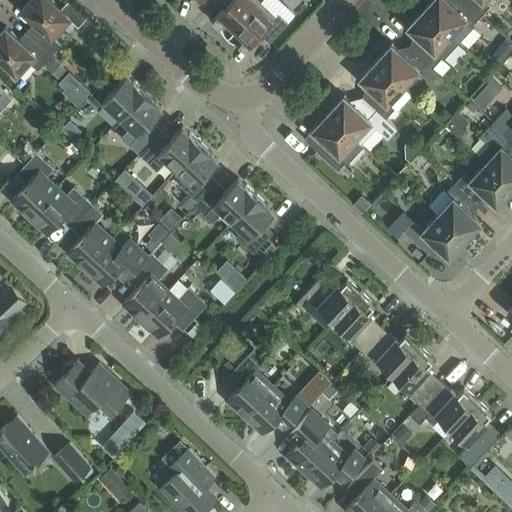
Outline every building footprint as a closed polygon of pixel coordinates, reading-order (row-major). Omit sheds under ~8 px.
[(38,24),(30,33),(52,53),(60,44),(51,36),(69,16),(78,24),(86,15),(69,0),(67,0),(60,8),(52,0),(28,0),(21,9),(38,24)] [(260,1),(259,0),(224,0),(227,3),(212,19),(219,25),(221,30),(225,35),(226,37),(260,1)] [(481,14),(465,0),(453,0),(451,3),(447,0),(430,0),(423,9),(450,34),(459,43),(475,26),(472,24),(481,14)] [(465,0),(481,14),(489,5),(484,0),(465,0)] [(278,12),(275,15),(260,1),(226,37),(231,40),(236,42),(238,43),(245,49),(260,33),(269,41),(288,21),(278,12)] [(419,37),(411,46),(433,66),(442,57),(444,59),(459,43),(450,34),(423,9),(406,27),(407,27),(408,27),(419,37)] [(52,53),(30,33),(22,41),(5,26),(0,31),(0,58),(16,74),(28,61),(37,69),(52,53)] [(439,72),(433,66),(411,46),(403,54),(392,44),(392,43),(392,42),(375,60),(403,86),(418,70),(431,81),(439,72)] [(388,102),(403,86),(375,60),(358,78),(359,79),(360,78),(371,88),(363,97),(385,117),(394,108),(388,102)] [(120,117),(144,91),(126,74),(112,89),(102,80),(86,98),(96,108),(103,101),(120,117)] [(138,153),(158,132),(148,123),(162,107),(144,91),(120,117),(130,126),(120,136),(138,153)] [(385,117),(363,97),(355,105),(344,95),(345,95),(344,94),(327,112),(355,137),(361,143),(376,126),(389,138),(397,129),(385,117)] [(436,114),(447,122),(455,111),(444,103),(436,114)] [(75,116),(81,127),(96,119),(90,108),(75,116)] [(494,122),(502,130),(511,139),(511,114),(506,109),(494,122)] [(361,143),(355,137),(327,112),(311,129),(312,130),(323,140),(316,148),(315,147),(314,148),(337,169),(346,159),(349,162),(364,145),(361,143)] [(478,156),(485,162),(511,186),(511,139),(502,130),(494,122),(481,135),(490,143),(478,156)] [(176,168),(200,142),(182,126),(168,141),(158,132),(138,153),(156,170),(166,159),(176,168)] [(194,205),(214,183),(204,174),(218,159),(200,142),(176,168),(183,175),(177,182),(190,194),(178,207),(186,214),(194,205)] [(403,165),(418,155),(412,145),(397,155),(403,165)] [(29,215),(56,186),(46,176),(53,168),(36,152),(18,171),(28,180),(11,199),(29,215)] [(511,186),(485,162),(470,178),(463,172),(455,182),(477,202),(484,194),(495,204),(496,205),(511,187),(511,186)] [(223,193),(214,183),(194,205),(212,221),(222,211),(232,220),(256,194),(238,177),(223,193)] [(437,213),(465,239),(481,221),(480,220),(480,221),(469,211),(477,202),(455,182),(446,191),(452,197),(437,213)] [(56,186),(29,215),(46,232),(64,213),(74,222),(92,203),(73,186),(65,194),(56,186)] [(256,194),(232,220),(242,229),(235,236),(253,253),(269,235),(259,226),(274,211),(256,194)] [(84,267),(112,237),(95,221),(102,213),(92,203),(74,222),(84,232),(67,251),(84,267)] [(412,220),(403,230),(429,254),(437,245),(448,255),(447,256),(448,257),(465,239),(437,213),(422,230),(412,220)] [(121,246),(112,237),(84,267),(102,283),(112,273),(122,282),(130,274),(147,255),(129,238),(121,246)] [(140,319),(168,289),(157,279),(168,267),(151,251),(147,255),(130,274),(140,283),(122,302),(140,319)] [(334,318),(360,291),(346,278),(341,284),(338,282),(336,284),(323,272),(295,302),(305,311),(307,309),(326,327),(334,318)] [(0,325),(27,300),(14,285),(0,298),(0,325)] [(168,289),(140,319),(158,335),(175,316),(186,326),(206,303),(188,286),(177,297),(168,289)] [(360,349),(382,326),(369,315),(371,313),(368,310),(374,304),(360,291),(334,318),(355,337),(351,341),(360,349)] [(393,373),(419,345),(405,332),(399,339),(396,336),(394,338),(382,326),(360,349),(370,358),(373,354),(393,373)] [(511,355),(511,333),(507,329),(496,341),(511,355)] [(234,361),(245,350),(228,335),(214,350),(219,354),(223,351),(234,361)] [(419,345),(393,373),(413,391),(410,395),(419,403),(440,380),(428,369),(430,367),(427,364),(432,358),(419,345)] [(244,415),(272,385),(255,369),(264,359),(252,348),(231,370),(240,379),(241,383),(226,399),(244,415)] [(98,361),(92,368),(79,356),(73,362),(72,361),(66,362),(62,366),(62,372),(64,373),(54,383),(85,412),(97,399),(110,411),(129,390),(98,361)] [(433,423),(440,416),(452,427),(477,399),(463,387),(458,393),(454,390),(453,392),(440,380),(419,403),(409,414),(419,422),(425,416),(433,423)] [(272,385),(244,415),(261,431),(271,421),(281,430),(305,403),(296,394),(289,401),(272,385)] [(477,399),(452,427),(469,443),(458,455),(470,466),(499,435),(486,423),(488,421),(485,418),(491,412),(477,399)] [(303,470),(331,440),(338,433),(311,408),(286,434),(296,443),(286,454),(303,470)] [(48,450),(16,414),(0,428),(0,445),(23,471),(48,450)] [(73,479),(90,464),(67,438),(50,453),(73,479)] [(331,440),(303,470),(320,486),(335,470),(339,470),(346,477),(364,457),(354,448),(348,455),(331,440)] [(198,511),(215,496),(204,484),(214,475),(188,447),(169,465),(176,472),(161,486),(186,511),(198,511)] [(344,508),(348,511),(372,511),(389,493),(373,478),(382,468),(372,459),(351,481),(359,488),(359,492),(344,508)] [(426,511),(428,511),(415,499),(406,509),(389,493),(372,511),(426,511)] [(148,511),(139,501),(126,511),(148,511)]
